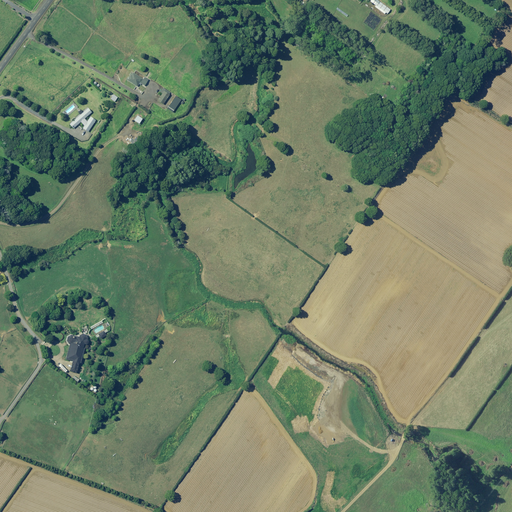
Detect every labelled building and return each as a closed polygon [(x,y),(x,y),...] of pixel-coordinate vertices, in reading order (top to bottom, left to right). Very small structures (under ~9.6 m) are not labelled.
[(390,10),(377,0),(371,0),(370,1),(376,6),(375,7),(385,14),(386,12),(387,14),(390,10)] [(137,87),(139,84),(140,85),(141,84),(145,87),(150,79),(144,75),(142,79),(133,73),(128,80),(137,87)] [(170,92),(163,88),(160,92),(162,94),(158,101),(163,104),(170,92)] [(181,100),(176,96),(167,109),(173,112),(181,100)] [(96,120),(90,117),(87,121),(85,119),(92,112),(88,108),(70,125),(74,129),(81,122),(84,126),(83,128),(89,132),(96,120)] [(142,119),(137,116),(134,121),(139,124),(142,119)] [(134,139),(132,138),(132,137),(129,140),(133,145),(139,140),(136,137),(134,139)] [(86,335),(82,334),(80,335),(79,337),(72,335),(68,336),(67,341),(69,344),(70,345),(66,359),(73,361),(70,371),(77,373),(80,363),(81,364),(85,348),(84,347),(85,344),(88,345),(89,340),(87,340),(88,337),(86,335)]
